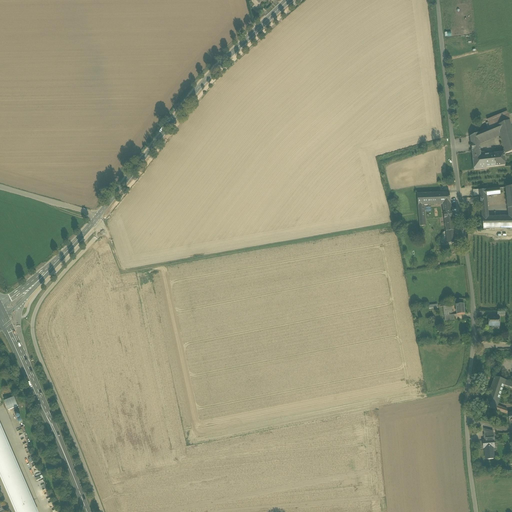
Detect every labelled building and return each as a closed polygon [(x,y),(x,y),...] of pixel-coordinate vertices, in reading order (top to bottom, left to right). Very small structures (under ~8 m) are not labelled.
[(352,39),(346,43),(350,49),(357,43),(351,34),(350,36),(352,39)] [(487,120),(490,129),(495,126),(497,126),(509,120),(507,112),(487,120)] [(509,120),(497,126),(499,131),(500,136),(505,154),(511,152),(511,130),(511,129),(509,120)] [(489,135),(497,132),(495,126),(490,129),(487,130),(489,135)] [(483,138),(489,135),(487,130),(478,134),(478,140),(483,138)] [(479,144),(479,145),(500,136),(499,131),(497,132),(489,135),(483,138),(484,142),(479,144)] [(479,145),(479,144),(478,140),(478,134),(470,137),(471,146),(479,145)] [(480,156),(480,149),(471,150),(474,170),(486,169),(486,167),(484,155),(480,156)] [(493,154),(495,166),(505,165),(504,153),(493,154)] [(486,155),(484,155),(486,167),(495,166),(493,154),(489,155),(486,155)] [(449,193),(422,194),(423,205),(442,205),(450,205),(449,193)] [(480,203),(482,217),(489,217),(487,202),(480,203)] [(451,213),(450,205),(442,205),(443,214),(451,213)] [(484,229),(511,228),(511,218),(511,217),(509,217),(489,217),(482,217),(484,229)] [(455,243),(452,219),(444,220),(447,244),(455,243)] [(455,305),(456,315),(465,314),(463,304),(463,299),(455,300),(456,305),(455,305)] [(449,309),(449,306),(443,307),(444,316),(452,315),(452,309),(449,309)] [(499,327),(500,327),(500,318),(489,318),(489,327),(496,327),(496,326),(499,326),(499,327)] [(497,405),(504,385),(505,380),(498,377),(495,376),(485,406),(495,409),(497,405)] [(18,406),(14,397),(4,401),(8,410),(18,406)] [(383,409),(384,413),(407,409),(406,405),(383,409)] [(507,409),(497,405),(495,409),(508,414),(507,409)] [(0,472),(0,473),(17,466),(0,427),(0,472)] [(492,447),(494,447),(494,440),(493,440),(486,441),(482,441),(483,448),(484,448),(486,460),(494,459),(492,447)] [(36,511),(17,466),(0,473),(16,511),(36,511)]
